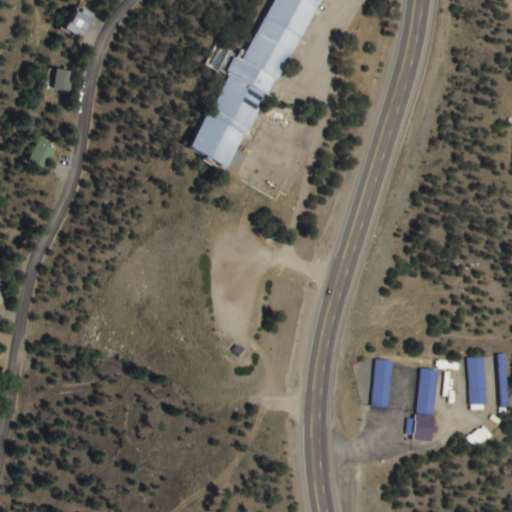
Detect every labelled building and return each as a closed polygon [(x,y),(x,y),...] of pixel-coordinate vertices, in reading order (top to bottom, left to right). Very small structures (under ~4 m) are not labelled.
[(190,154),(234,174),(312,0),(270,0),(242,62),(225,54),(216,73),(225,76),(190,154)] [(65,32),(81,40),(93,16),(77,8),(65,32)] [(73,74),(55,71),(50,91),(69,94),(73,74)] [(26,160),(39,171),(56,151),(42,140),(26,160)] [(508,354),(499,354),(499,408),(508,408),(508,354)] [(484,357),(469,357),(469,406),(484,406),(484,357)] [(370,407),(386,409),(391,361),(374,360),(370,407)] [(435,370),(417,369),(412,441),(430,442),(435,370)] [(466,437),(471,448),(490,439),(485,427),(466,437)]
